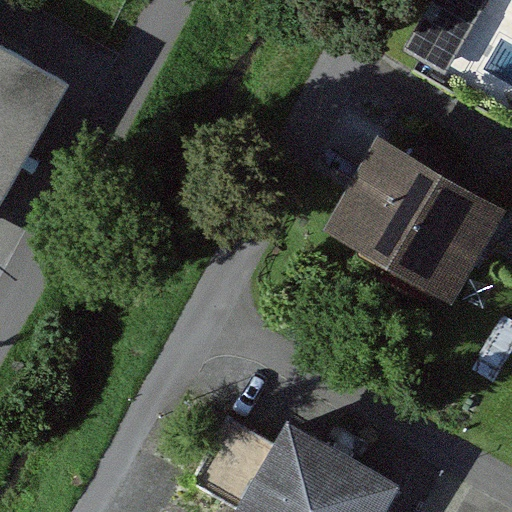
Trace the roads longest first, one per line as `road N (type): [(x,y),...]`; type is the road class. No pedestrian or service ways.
road 1 (residential): [(0,329),(176,0)]
road 2 (residential): [(380,0),(216,314)]
road 3 (residential): [(216,314),(511,482)]
road 4 (residential): [(216,314),(105,511)]
